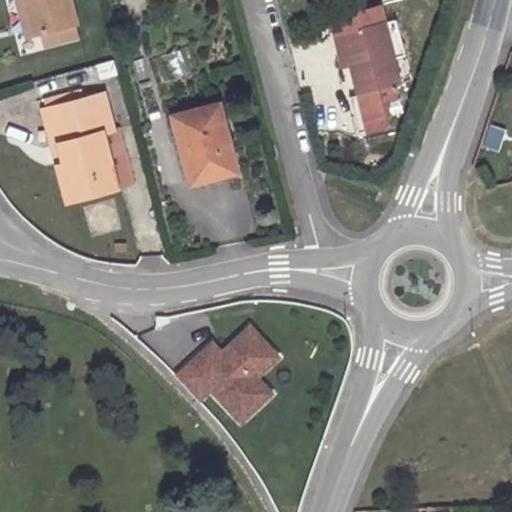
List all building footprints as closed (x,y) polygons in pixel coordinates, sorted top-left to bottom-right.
[(23,0),(33,37),(42,35),(77,26),(69,0),(23,0)] [(378,7),(330,17),(335,37),(345,35),(382,25),(378,7)] [(397,23),(386,25),(394,62),(406,60),(397,23)] [(345,35),(352,68),(359,96),(368,133),(386,129),(392,117),(387,103),(394,101),(391,89),(400,87),(394,62),(386,25),(382,25),(345,35)] [(81,41),(77,26),(42,35),(46,50),(81,41)] [(343,71),(352,68),(345,35),(335,37),(343,71)] [(170,54),(176,77),(189,73),(183,51),(170,54)] [(48,100),(50,109),(86,100),(83,91),(48,100)] [(102,95),(91,98),(100,135),(104,134),(112,132),(102,95)] [(361,135),(368,133),(359,96),(352,98),(361,135)] [(44,110),(54,148),(61,146),(73,194),(98,187),(100,194),(118,189),(104,134),(100,135),(91,98),(86,100),(50,109),(44,110)] [(222,105),(176,116),(193,184),(236,173),(228,143),(232,141),(222,105)] [(491,124),(483,145),(500,151),(507,129),(491,124)] [(68,202),(100,194),(98,187),(73,194),(61,146),(54,148),(68,202)] [(273,393),(256,376),(280,354),(253,326),(227,352),(217,342),(183,373),(205,397),(210,392),(225,407),(242,424),(273,393)]
